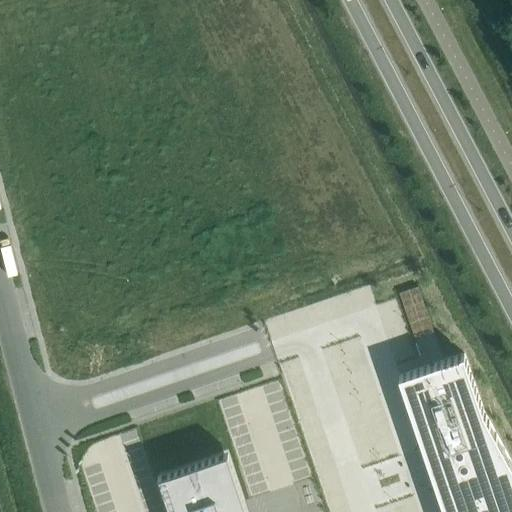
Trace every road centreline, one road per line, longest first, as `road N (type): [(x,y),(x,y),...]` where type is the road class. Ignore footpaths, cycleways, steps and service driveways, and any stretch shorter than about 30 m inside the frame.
road 1 (secondary): [(346,0),(511,314)]
road 2 (secondary): [(511,237),(388,0)]
road 3 (unclassified): [(36,424),(283,338)]
road 4 (unclassified): [(0,281),(36,424)]
